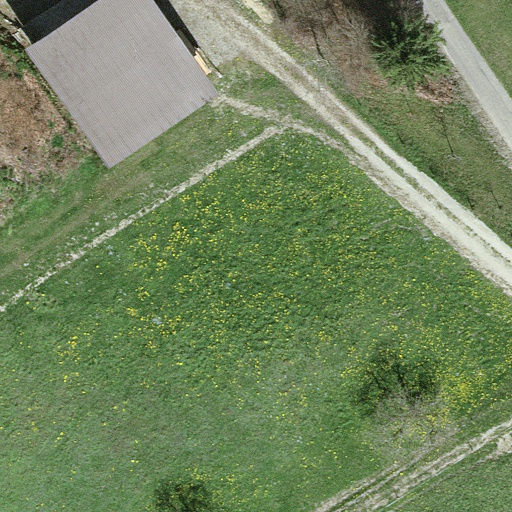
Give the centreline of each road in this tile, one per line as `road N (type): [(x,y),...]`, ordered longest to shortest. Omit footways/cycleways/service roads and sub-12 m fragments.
road 1 (track): [(511,279),(253,38),(194,0)]
road 2 (unclassified): [(432,0),(511,120)]
